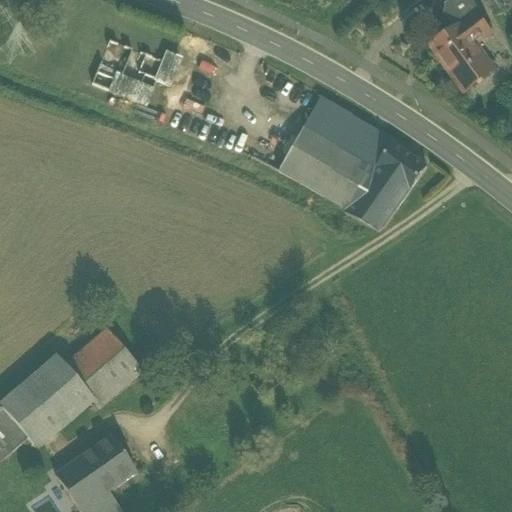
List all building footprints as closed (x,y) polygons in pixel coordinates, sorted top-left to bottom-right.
[(445,7),(460,27),(476,15),(477,17),(480,14),(469,0),(452,0),(444,6),(445,7)] [(511,0),(487,0),(498,14),(511,3),(511,0)] [(438,33),(443,40),(460,27),(445,7),(438,33)] [(494,73),(485,60),(475,46),(490,35),(477,17),(476,15),(460,27),(443,40),(431,48),(455,81),(465,94),(494,73)] [(102,65),(95,86),(150,105),(165,63),(133,52),(125,73),(102,65)] [(299,185),(347,213),(378,169),(394,146),(318,103),(277,174),(299,185)] [(378,169),(411,192),(427,169),(394,146),(378,169)] [(411,192),(378,169),(347,213),(345,216),(378,234),(385,229),(411,192)] [(91,402),(98,411),(142,374),(107,332),(64,368),(63,369),(91,402)] [(1,411),(27,441),(34,450),(91,402),(63,369),(64,368),(58,361),(0,411),(1,411)] [(275,366),(250,385),(261,400),(286,380),(275,366)] [(27,441),(1,411),(0,411),(0,441),(11,454),(27,441)] [(54,477),(77,511),(83,511),(108,494),(136,476),(110,439),(54,477)] [(0,463),(11,454),(0,441),(0,463)] [(83,511),(119,511),(108,494),(83,511)]
